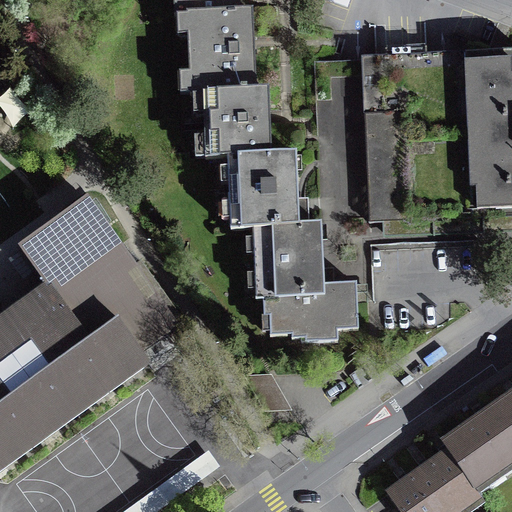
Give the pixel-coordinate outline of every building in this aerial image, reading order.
[(174,0),(175,17),(188,16),(188,14),(241,12),(240,0),(174,0)] [(253,11),(241,12),(188,14),(188,16),(191,96),(203,96),(203,94),(256,91),(254,40),(253,11)] [(511,53),(425,57),(426,87),(388,88),(387,59),(362,60),(370,223),(382,222),(383,231),(404,231),(404,221),(511,216),(511,53)] [(0,103),(17,122),(31,108),(11,86),(0,96),(0,103)] [(269,91),(256,91),(203,94),(203,96),(206,160),(228,159),(272,157),(270,114),(269,91)] [(296,156),(272,157),(228,159),(231,230),(254,229),(299,227),(298,201),(296,156)] [(177,322),(86,195),(17,244),(44,283),(0,314),(0,472),(152,364),(140,348),(177,322)] [(321,226),(299,227),(254,229),(256,290),(324,287),(323,264),(321,226)] [(341,286),(324,287),(256,290),(257,301),(264,301),(264,318),(270,318),(271,337),(292,336),(293,340),(306,339),(306,335),(316,335),(317,343),(337,342),(337,331),(358,330),(357,305),(369,304),(368,289),(357,290),(356,286),(341,286)] [(273,374),(244,376),(265,412),(293,410),(273,374)] [(511,394),(493,408),(511,435),(511,394)] [(511,459),(511,435),(493,408),(457,433),(487,477),(511,459)] [(487,477),(457,433),(444,442),(450,451),(425,468),(456,511),(457,511),(483,495),(476,485),(487,477)] [(208,452),(124,511),(155,511),(218,467),(208,452)] [(456,511),(425,468),(389,493),(402,511),(456,511)]
